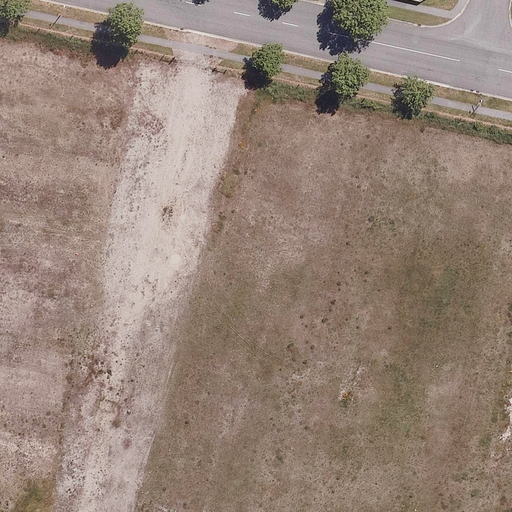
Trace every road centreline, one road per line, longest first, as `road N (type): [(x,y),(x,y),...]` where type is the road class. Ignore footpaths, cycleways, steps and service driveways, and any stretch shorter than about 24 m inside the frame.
road 1 (unknown): [(101,511),(210,7)]
road 2 (residential): [(177,0),(471,63)]
